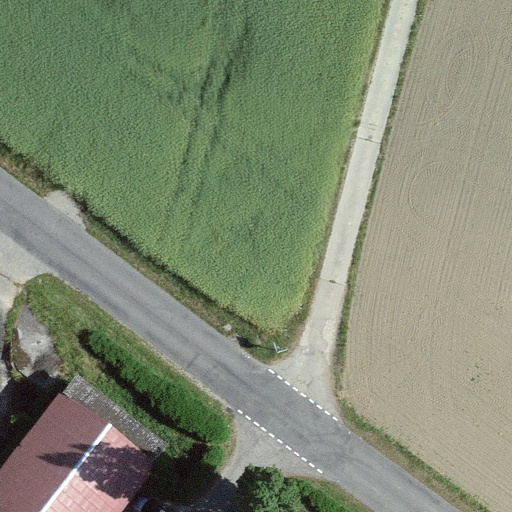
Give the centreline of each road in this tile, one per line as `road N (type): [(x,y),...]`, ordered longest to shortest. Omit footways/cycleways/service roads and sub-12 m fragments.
road 1 (tertiary): [(0,209),(407,511)]
road 2 (track): [(393,0),(280,422)]
